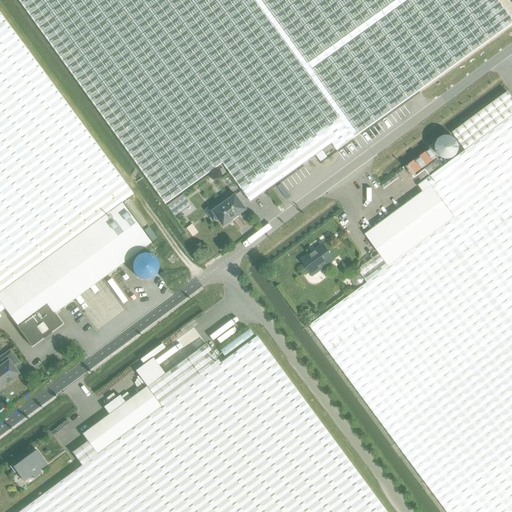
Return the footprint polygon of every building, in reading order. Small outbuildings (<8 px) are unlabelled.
[(19,0),(167,204),(224,164),(245,194),(326,135),(332,144),(337,152),(511,25),(511,18),(499,0),(19,0)] [(0,273),(123,182),(0,14),(0,273)] [(465,151),(427,180),(455,218),(390,267),(380,254),(358,270),(367,283),(310,326),(447,511),(511,511),(511,98),(507,92),(452,133),(465,151)] [(252,202),(332,144),(326,135),(245,194),(252,202)] [(430,149),(406,167),(412,176),(427,165),(437,158),(430,149)] [(432,165),(417,176),(421,180),(435,170),(432,165)] [(366,235),(380,254),(390,267),(455,218),(427,180),(419,186),(423,192),(366,235)] [(123,182),(0,273),(0,312),(5,309),(17,326),(17,327),(32,347),(63,324),(55,314),(105,278),(123,302),(144,286),(126,262),(151,243),(121,203),(133,195),(123,182)] [(232,197),(230,194),(206,211),(214,221),(218,218),(224,226),(247,210),(236,194),(232,197)] [(183,195),(168,206),(176,216),(191,205),(183,195)] [(199,233),(193,224),(188,228),(194,237),(199,233)] [(148,227),(144,231),(152,241),(156,238),(148,227)] [(302,261),(313,276),(335,260),(324,245),(310,254),(308,255),(307,255),(306,256),(305,257),(304,259),(302,261)] [(82,466),(19,511),(386,511),(325,430),(256,337),(220,363),(206,344),(165,374),(152,358),(135,371),(147,387),(161,407),(82,466)] [(0,387),(6,383),(7,383),(12,380),(11,379),(18,374),(14,368),(19,364),(10,351),(0,358),(0,362),(2,366),(0,367),(0,387)] [(88,441),(72,453),(82,466),(161,407),(147,387),(125,403),(119,395),(103,407),(109,415),(83,435),(88,441)] [(39,470),(46,464),(36,450),(22,461),(20,459),(10,467),(15,473),(17,472),(24,481),(31,476),(33,478),(41,473),(39,470)]
